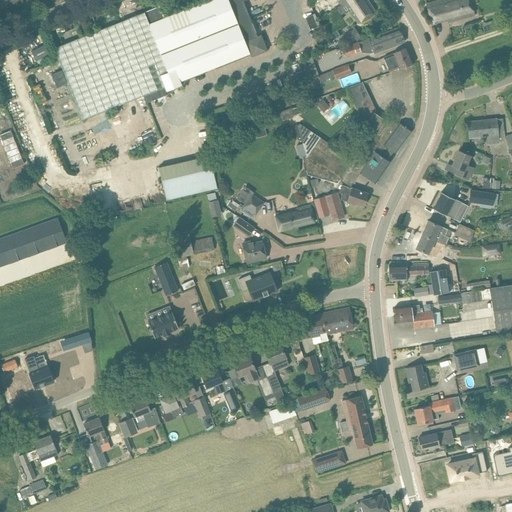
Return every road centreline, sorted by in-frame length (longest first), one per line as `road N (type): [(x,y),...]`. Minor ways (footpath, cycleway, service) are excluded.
road 1 (unclassified): [(0,423),(344,293),(373,291)]
road 2 (tertiary): [(416,510),(390,409),(373,291)]
road 3 (tertiary): [(373,291),(381,230),(433,98)]
